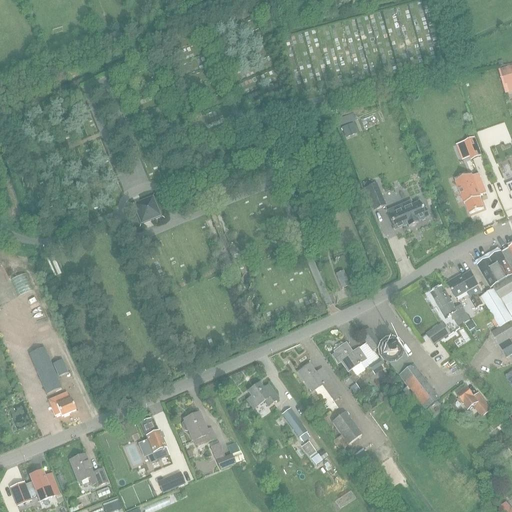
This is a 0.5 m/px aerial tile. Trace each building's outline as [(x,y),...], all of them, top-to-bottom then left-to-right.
[(511,65),(500,69),(507,93),(511,91),(511,65)] [(352,123),(342,127),(346,137),(356,133),(352,123)] [(464,143),(470,160),(481,156),(474,139),(464,143)] [(479,198),(480,198),(480,196),(486,194),(478,175),(472,177),(472,175),(455,182),(464,204),(465,204),(469,215),(483,209),(479,198)] [(364,189),(374,211),(385,206),(375,184),(364,189)] [(133,205),(141,224),(160,217),(152,197),(133,205)] [(386,212),(394,230),(407,224),(409,227),(417,223),(416,221),(428,216),(425,210),(423,211),(419,203),(412,206),(410,202),(386,212)] [(509,249),(502,253),(511,270),(511,246),(509,248),(509,249)] [(499,329),(511,322),(511,321),(511,320),(510,317),(511,316),(511,312),(500,300),(511,292),(511,270),(502,253),(501,253),(498,254),(478,266),(490,289),(493,287),(494,290),(481,297),(499,329)] [(342,272),(335,275),(341,289),(348,286),(342,272)] [(456,278),(447,283),(456,298),(466,292),(471,301),(475,298),(478,297),(482,294),(477,285),(469,272),(457,280),(456,278)] [(441,287),(430,294),(441,312),(445,318),(451,315),(458,327),(469,320),(461,307),(456,310),(441,287)] [(511,292),(500,300),(511,312),(511,292)] [(471,301),(470,301),(476,310),(483,305),(478,297),(475,298),(471,301)] [(471,320),(464,325),(469,331),(475,327),(471,320)] [(511,324),(511,322),(499,329),(491,333),(499,346),(507,359),(511,355),(511,345),(509,340),(511,337),(511,324)] [(366,343),(373,352),(381,345),(368,329),(360,336),(366,343)] [(389,360),(391,360),(394,359),(397,356),(397,354),(398,352),(398,350),(397,347),(396,346),(395,344),(393,343),(391,342),(388,342),(386,343),(384,344),(383,346),(382,347),(381,349),(381,351),(381,352),(381,354),(382,355),(383,357),(385,359),(387,359),(389,360)] [(335,354),(332,356),(338,364),(340,362),(347,372),(352,370),(356,376),(364,371),(363,370),(368,366),(378,359),(373,352),(366,343),(358,349),(351,354),(345,345),(334,353),(335,354)] [(61,389),(49,361),(44,348),(29,355),(47,395),(61,389)] [(394,359),(391,360),(388,362),(398,375),(412,366),(402,352),(397,356),(394,359)] [(368,366),(374,375),(382,370),(383,371),(386,369),(383,365),(384,364),(380,359),(378,359),(368,366)] [(54,365),(59,378),(68,374),(63,361),(54,365)] [(309,365),(297,373),(302,380),(311,393),(321,385),(331,398),(333,401),(341,396),(339,393),(330,380),(321,369),(315,373),(309,365)] [(412,366),(398,375),(406,386),(402,390),(410,402),(415,399),(423,411),(438,400),(412,366)] [(247,392),(251,398),(246,401),(253,410),(264,402),(267,408),(278,400),(270,389),(265,393),(259,384),(247,392)] [(349,388),(353,394),(359,390),(355,384),(349,388)] [(463,406),(467,411),(473,407),(482,418),(492,411),(478,393),(473,397),(466,388),(456,395),(463,405),(463,406)] [(60,414),(62,417),(76,411),(71,400),(69,400),(67,394),(67,393),(48,401),(55,417),(60,414)] [(282,415),(298,439),(306,433),(299,423),(290,410),(282,415)] [(332,423),(348,445),(361,435),(344,413),(332,423)] [(188,431),(193,442),(204,437),(206,443),(215,440),(210,429),(206,431),(198,414),(184,420),(184,422),(182,423),(181,425),(184,431),(186,432),(188,431)] [(141,423),(156,461),(169,456),(159,432),(156,433),(150,420),(141,423)] [(308,442),(302,447),(315,466),(322,461),(308,442)] [(210,448),(216,462),(220,471),(235,464),(231,455),(225,458),(219,444),(210,448)] [(236,444),(227,447),(231,455),(235,464),(244,461),(240,452),(239,452),(236,444)] [(354,458),(364,471),(373,464),(364,451),(354,458)] [(70,462),(78,483),(89,479),(92,486),(96,484),(98,487),(107,484),(102,471),(93,475),(85,456),(70,462)] [(24,483),(10,489),(17,507),(31,502),(30,499),(37,496),(39,503),(44,501),(51,498),(55,497),(60,495),(52,474),(44,477),(42,473),(42,472),(29,477),(30,478),(32,483),(25,486),(24,483)] [(180,474),(158,483),(163,493),(184,484),(180,474)] [(60,495),(55,497),(58,505),(64,503),(61,495),(60,495)] [(102,505),(105,511),(123,511),(118,499),(102,505)] [(500,509),(498,511),(511,511),(511,510),(506,503),(500,509)]
